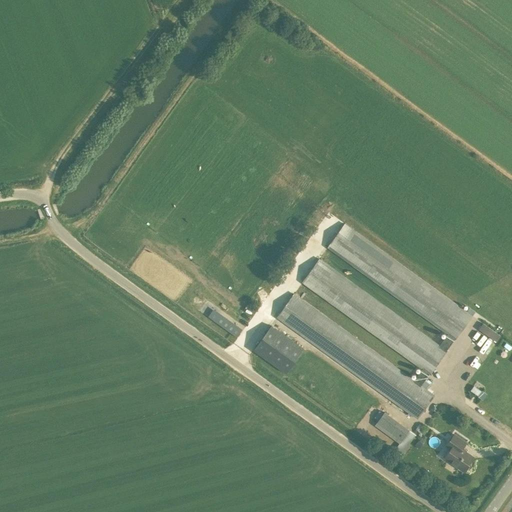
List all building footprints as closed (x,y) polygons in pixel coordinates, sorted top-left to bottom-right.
[(433,394),(427,389),(432,382),(425,377),(428,373),(445,350),(445,349),(453,338),(454,338),(471,315),(344,223),(327,246),(447,333),(439,345),(319,257),(301,281),(421,368),(413,379),(293,292),(276,316),(416,417),(433,394)] [(229,332),(234,324),(217,312),(211,320),(229,332)] [(480,323),(476,331),(497,340),(500,332),(480,323)] [(304,349),(271,326),(254,350),(286,374),(304,349)] [(490,347),(485,356),(493,361),(499,353),(490,347)] [(473,386),(470,391),(478,396),(481,391),(473,386)] [(494,416),(500,409),(493,403),(488,411),(494,416)] [(401,455),(416,435),(383,411),(382,413),(379,411),(374,418),(377,420),(374,424),(400,443),(394,450),(401,455)] [(462,470),(472,456),(460,448),(465,442),(453,434),(449,440),(453,443),(443,457),(462,470)] [(418,441),(414,446),(419,450),(422,444),(418,441)]
